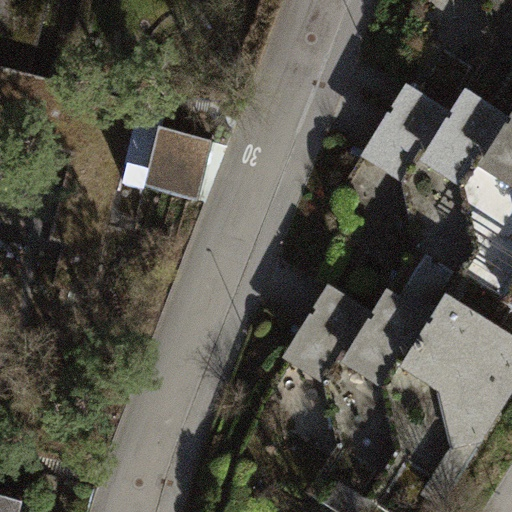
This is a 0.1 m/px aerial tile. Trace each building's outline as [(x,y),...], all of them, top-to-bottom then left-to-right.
[(0,0),(0,69),(31,78),(51,0),(0,0)] [(511,0),(486,0),(503,12),(498,83),(511,92),(511,0)] [(0,135),(78,155),(55,241),(104,252),(140,106),(31,78),(0,69),(0,135)] [(479,109),(440,81),(388,153),(436,188),(431,259),(473,289),(492,263),(494,190),(446,155),(479,109)] [(511,151),(511,92),(498,83),(479,109),(446,155),(494,190),(492,263),(511,277),(511,159),(508,156),(511,151)] [(410,288),(369,258),(316,330),(365,365),(360,436),(405,468),(422,437),(427,366),(379,331),(410,288)] [(473,289),(431,259),(410,288),(379,331),(427,366),(422,437),(467,469),(485,438),(490,367),(441,332),(473,289)] [(511,277),(492,263),(473,289),(441,332),(490,367),(485,438),(494,445),(511,418),(511,277)] [(57,511),(0,497),(0,511),(57,511)]
